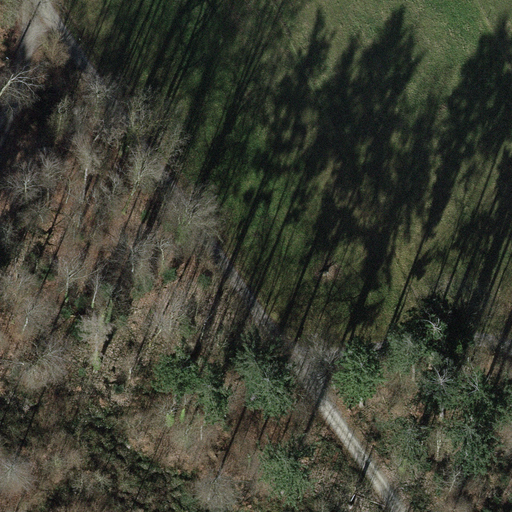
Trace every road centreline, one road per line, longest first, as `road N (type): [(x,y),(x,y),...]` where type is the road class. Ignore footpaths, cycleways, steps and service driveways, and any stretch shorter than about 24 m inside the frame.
road 1 (track): [(43,0),(305,359),(399,511)]
road 2 (track): [(511,346),(464,340),(305,359)]
road 3 (track): [(46,7),(0,135)]
